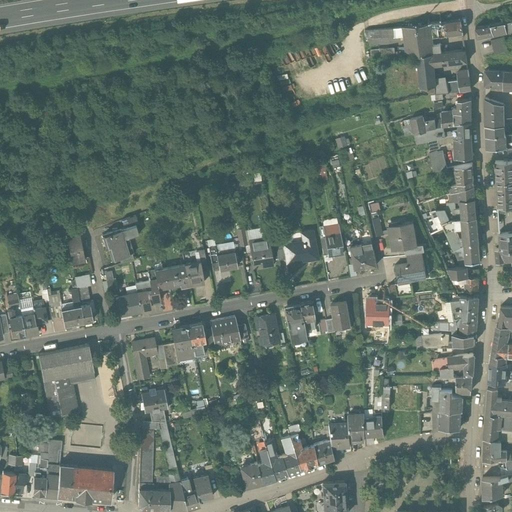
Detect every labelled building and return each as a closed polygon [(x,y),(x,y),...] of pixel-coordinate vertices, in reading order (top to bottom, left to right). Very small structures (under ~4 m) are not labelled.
[(511,19),(495,25),(475,28),(477,38),(511,29),(511,19)] [(441,23),(430,25),(432,38),(454,35),(455,38),(463,38),(461,22),(441,24),(441,23)] [(430,25),(402,28),(403,37),(406,58),(419,56),(431,55),(441,54),(440,45),(433,46),(432,38),(430,25)] [(402,28),(365,31),(365,39),(393,36),(394,38),(403,37),(402,28)] [(504,37),(491,40),(495,54),(507,51),(504,37)] [(394,49),(370,51),(371,60),(395,57),(394,49)] [(441,54),(431,55),(433,67),(467,62),(465,51),(441,54)] [(431,55),(419,56),(421,67),(418,67),(420,89),(429,88),(430,95),(431,95),(435,94),(434,87),(435,87),(435,83),(433,67),(431,55)] [(504,71),(485,71),(484,86),(490,86),(490,90),(503,92),(503,91),(504,71)] [(511,71),(504,71),(503,91),(511,90),(511,71)] [(471,91),(469,77),(457,78),(458,80),(447,82),(449,93),(471,91)] [(442,94),(449,93),(447,82),(435,83),(435,87),(434,87),(435,94),(442,94)] [(501,103),(485,98),(485,118),(504,118),(504,103),(501,103)] [(471,99),(457,101),(457,109),(458,114),(471,113),(471,99)] [(451,112),(442,113),(441,114),(443,127),(453,125),(453,112),(453,109),(451,109),(451,112)] [(458,114),(457,109),(453,109),(453,112),(453,125),(453,126),(459,124),(471,122),(471,113),(458,114)] [(423,115),(410,118),(413,130),(414,134),(426,131),(426,130),(436,128),(435,120),(435,119),(427,121),(426,119),(423,119),(423,115)] [(471,128),(471,122),(459,124),(459,131),(471,128)] [(504,125),(485,125),(485,136),(486,136),(505,134),(508,134),(507,131),(505,131),(504,125)] [(436,128),(426,130),(426,131),(414,134),(416,144),(427,142),(438,139),(445,138),(444,134),(443,127),(436,128)] [(471,128),(459,131),(459,136),(459,139),(471,138),(471,128)] [(505,134),(486,136),(486,149),(506,147),(506,143),(511,141),(511,133),(508,134),(505,134)] [(471,138),(459,139),(459,136),(453,136),(454,148),(453,148),(454,159),(472,158),(471,138)] [(344,137),(335,140),(338,149),(351,145),(348,139),(345,140),(344,137)] [(438,139),(427,142),(429,151),(438,150),(438,149),(440,148),(438,139)] [(339,154),(329,157),(333,169),(343,166),(339,154)] [(442,155),(430,158),(433,173),(447,170),(443,155),(442,156),(442,155)] [(511,160),(495,161),(495,168),(496,169),(497,182),(511,181),(511,160)] [(472,164),(452,168),(452,171),(455,170),(457,184),(473,180),(472,164)] [(457,184),(434,191),(436,195),(445,192),(446,194),(447,193),(450,192),(450,193),(473,186),(473,180),(457,184)] [(511,181),(497,182),(497,200),(511,199),(511,181)] [(473,186),(450,193),(450,192),(447,193),(449,199),(449,204),(454,203),(460,203),(460,200),(474,199),(473,186)] [(474,199),(460,200),(460,203),(461,209),(454,210),(454,203),(449,204),(446,204),(447,212),(445,212),(444,210),(436,211),(438,216),(442,224),(451,220),(462,219),(476,217),(474,199)] [(187,202),(188,212),(196,211),(194,201),(187,202)] [(374,201),(368,203),(371,214),(377,212),(374,201)] [(378,212),(371,214),(376,236),(384,234),(378,212)] [(136,217),(122,221),(125,229),(136,225),(136,226),(139,225),(136,217)] [(476,217),(462,219),(464,244),(478,242),(476,217)] [(321,218),(317,219),(324,262),(332,261),(331,257),(328,257),(322,221),(321,218)] [(336,218),(322,221),(328,257),(331,257),(344,255),(338,224),(337,224),(336,218)] [(417,244),(413,221),(387,226),(391,250),(404,247),(417,245),(417,244)] [(125,229),(102,236),(104,243),(106,242),(112,261),(119,258),(130,255),(125,239),(139,234),(136,226),(136,225),(125,229)] [(244,228),(236,230),(239,248),(247,246),(244,228)] [(312,231),(301,233),(303,242),(284,245),(283,246),(286,260),(287,265),(318,259),(312,231)] [(511,232),(499,233),(500,249),(503,248),(503,251),(511,250),(511,232)] [(80,236),(67,239),(72,262),(85,260),(80,236)] [(282,237),(274,238),(278,261),(286,260),(283,246),(284,245),(282,237)] [(268,239),(249,242),(253,265),(261,264),(262,269),(274,267),(268,239)] [(372,242),(362,243),(366,267),(376,265),(372,242)] [(478,242),(464,244),(464,246),(453,251),(455,255),(456,256),(457,256),(458,256),(459,264),(466,263),(466,267),(478,266),(478,262),(480,262),(478,242)] [(366,267),(362,243),(347,246),(349,255),(352,255),(352,258),(350,258),(351,264),(349,265),(351,275),(356,274),(355,269),(366,267)] [(423,243),(417,244),(417,245),(404,247),(406,254),(407,253),(422,251),(424,250),(423,243)] [(215,247),(208,248),(211,264),(212,264),(214,272),(219,271),(216,255),(217,255),(215,247)] [(511,250),(503,251),(503,248),(500,249),(496,249),(496,248),(495,248),(497,263),(504,262),(504,261),(511,260),(511,250)] [(408,261),(395,264),(398,281),(410,279),(426,276),(422,251),(407,253),(408,261)] [(217,255),(216,255),(219,271),(237,267),(234,252),(217,255)] [(130,255),(119,258),(120,263),(134,259),(132,254),(130,255)] [(205,255),(198,256),(200,262),(201,268),(207,267),(205,255)] [(466,267),(455,268),(451,260),(444,263),(451,279),(478,278),(478,271),(467,271),(466,267)] [(200,262),(184,265),(188,283),(188,286),(204,283),(201,268),(200,262)] [(184,265),(165,269),(168,287),(188,283),(184,265)] [(165,269),(155,271),(158,288),(158,289),(168,287),(165,269)] [(150,280),(135,283),(137,293),(141,310),(150,308),(149,302),(154,301),(152,289),(158,288),(155,271),(148,272),(150,280)] [(478,278),(451,279),(458,292),(478,292),(478,278)] [(113,279),(107,281),(111,300),(117,299),(116,297),(113,279)] [(410,279),(398,281),(398,282),(388,284),(391,297),(398,295),(413,293),(410,279)] [(90,280),(76,283),(77,289),(86,287),(91,286),(90,280)] [(86,287),(77,289),(79,298),(80,303),(86,302),(89,301),(88,296),(88,295),(86,287)] [(137,293),(116,297),(117,299),(120,314),(141,310),(137,293)] [(17,294),(7,296),(9,307),(12,307),(13,309),(14,309),(15,316),(21,315),(21,314),(17,294)] [(59,294),(48,296),(50,306),(52,318),(58,317),(56,307),(62,306),(59,294)] [(376,295),(366,295),(367,325),(390,325),(390,298),(376,298),(376,295)] [(478,296),(460,296),(461,301),(451,301),(454,320),(463,319),(463,320),(477,319),(478,296)] [(65,326),(83,322),(80,306),(80,303),(79,298),(72,299),(74,307),(61,309),(65,326)] [(346,300),(331,303),(333,317),(332,318),(334,328),(335,328),(351,325),(346,300)] [(89,301),(86,302),(87,304),(80,306),(83,322),(93,320),(91,312),(95,311),(93,301),(89,301)] [(311,301),(299,304),(301,315),(304,329),(316,327),(311,301)] [(284,307),(286,319),(301,315),(299,304),(284,307)] [(35,321),(36,321),(52,318),(50,306),(33,309),(34,312),(35,321)] [(511,306),(501,306),(498,324),(497,324),(496,326),(505,327),(511,327),(511,306)] [(21,315),(15,316),(14,309),(13,309),(8,310),(12,335),(25,333),(21,315)] [(34,312),(21,314),(21,315),(25,333),(38,330),(36,321),(35,321),(34,312)] [(5,314),(0,315),(0,329),(1,334),(9,332),(5,314)] [(274,314),(254,318),(259,345),(266,344),(266,345),(268,346),(271,346),(273,343),(279,341),(274,314)] [(402,324),(402,314),(391,314),(391,325),(402,324)] [(301,315),(286,319),(290,340),(293,342),(298,341),(300,338),(305,337),(304,329),(301,315)] [(234,316),(210,321),(212,333),(214,345),(219,344),(219,342),(239,338),(236,326),(234,316)] [(332,318),(325,319),(328,332),(335,331),(335,328),(334,328),(332,318)] [(477,319),(463,320),(448,322),(433,322),(433,330),(438,330),(449,330),(449,329),(455,329),(455,334),(459,335),(475,334),(477,319)] [(201,323),(189,325),(188,325),(194,356),(204,354),(203,348),(205,347),(206,347),(206,346),(201,323)] [(188,325),(185,326),(179,327),(181,340),(173,341),(174,342),(177,359),(194,356),(188,325)] [(245,325),(236,326),(239,338),(240,339),(248,338),(245,325)] [(171,329),(173,341),(181,340),(179,327),(171,329)] [(455,334),(449,334),(449,333),(448,333),(446,332),(421,334),(422,348),(437,347),(437,346),(451,345),(451,346),(474,343),(475,334),(459,335),(455,334)] [(511,342),(507,342),(509,336),(504,334),(495,332),(493,344),(492,348),(491,356),(506,356),(511,356),(511,342)] [(212,333),(206,334),(208,347),(214,345),(212,333)] [(155,338),(135,341),(136,344),(131,345),(134,357),(138,379),(149,377),(145,355),(157,353),(156,345),(155,338)] [(174,342),(162,344),(164,358),(166,365),(178,363),(177,359),(174,342)] [(88,344),(38,354),(50,416),(78,411),(72,383),(95,379),(88,344)] [(162,344),(156,345),(157,353),(160,368),(166,367),(166,365),(164,358),(162,344)] [(474,354),(463,355),(464,366),(464,374),(464,376),(472,376),(473,369),(474,354)] [(450,357),(432,360),(433,371),(440,370),(440,369),(451,367),(450,357)] [(507,362),(505,362),(489,362),(488,383),(506,383),(506,370),(511,371),(511,366),(507,365),(507,362)] [(451,367),(440,369),(440,370),(440,376),(435,376),(435,381),(443,381),(442,376),(448,376),(449,384),(456,384),(456,375),(454,375),(454,367),(451,368),(451,367)] [(11,369),(2,370),(4,378),(12,376),(11,369)] [(464,374),(456,375),(456,384),(456,392),(470,392),(472,376),(464,376),(464,374)] [(452,389),(442,388),(442,385),(432,385),(431,399),(440,399),(439,426),(439,428),(460,428),(461,396),(454,395),(454,394),(452,394),(452,389)] [(390,386),(382,386),(381,407),(389,408),(390,386)] [(155,388),(147,390),(147,392),(140,393),(144,413),(149,412),(163,409),(168,408),(164,389),(155,390),(155,388)] [(486,414),(484,432),(498,433),(500,434),(500,428),(511,429),(511,399),(502,399),(502,397),(497,396),(497,389),(496,389),(487,388),(486,414)] [(204,406),(190,410),(192,415),(204,411),(204,406)] [(151,422),(166,422),(163,409),(149,412),(151,422)] [(364,413),(348,415),(349,422),(350,440),(364,438),(364,435),(364,417),(364,413)] [(382,415),(364,417),(364,435),(378,433),(378,435),(384,434),(382,415)] [(151,422),(140,422),(137,483),(153,483),(153,429),(159,429),(168,466),(175,463),(166,422),(151,422)] [(349,422),(328,424),(330,446),(351,444),(350,440),(349,422)] [(313,445),(299,450),(298,448),(300,447),(301,446),(296,432),(289,435),(300,469),(317,464),(313,445)] [(289,453),(281,456),(287,474),(300,469),(289,435),(281,437),(285,450),(286,451),(288,451),(289,453)] [(497,438),(484,437),(483,459),(500,458),(501,448),(501,444),(501,438),(497,438)] [(112,469),(59,464),(61,440),(49,439),(49,443),(48,452),(47,452),(46,468),(46,474),(58,475),(56,495),(76,496),(75,497),(90,499),(90,498),(109,499),(112,469)] [(273,459),(272,456),(274,456),(275,455),(272,446),(271,446),(269,439),(264,441),(269,460),(275,478),(287,474),(281,456),(273,459)] [(329,440),(313,445),(317,464),(333,458),(330,446),(329,440)] [(262,462),(257,464),(262,483),(275,478),(269,460),(264,441),(258,443),(260,450),(259,450),(262,462)] [(49,443),(39,443),(39,452),(41,452),(47,452),(48,452),(49,443)] [(511,447),(501,448),(500,458),(503,458),(511,456),(511,447)] [(511,456),(503,458),(504,467),(511,465),(511,456)] [(257,462),(249,463),(249,465),(240,467),(245,486),(262,483),(257,464),(257,462)] [(211,464),(204,465),(206,472),(207,472),(209,478),(215,477),(211,464)] [(23,474),(16,473),(16,471),(18,471),(18,465),(15,465),(14,473),(13,490),(21,490),(23,474)] [(35,471),(34,475),(33,475),(33,476),(32,492),(44,493),(45,476),(39,476),(40,471),(35,471)] [(511,471),(502,474),(501,475),(501,476),(502,476),(502,481),(511,478),(511,471)] [(14,473),(3,472),(1,490),(12,491),(13,490),(14,473)] [(206,472),(193,475),(193,476),(196,489),(199,499),(213,495),(209,478),(207,472),(206,472)] [(58,475),(46,474),(45,476),(44,493),(56,495),(58,475)] [(187,508),(179,479),(178,475),(157,476),(157,483),(157,507),(187,508)] [(501,476),(482,477),(483,496),(503,492),(503,491),(504,491),(504,488),(503,488),(502,481),(502,476),(501,476)] [(191,491),(188,477),(179,479),(187,508),(200,504),(199,499),(196,489),(191,491)] [(344,481),(322,483),(324,501),(345,499),(344,481)] [(137,506),(157,507),(157,483),(153,483),(137,483),(137,506)] [(345,511),(345,499),(324,501),(324,511),(345,511)] [(483,505),(483,511),(499,511),(500,511),(502,510),(501,505),(498,503),(483,505)]
